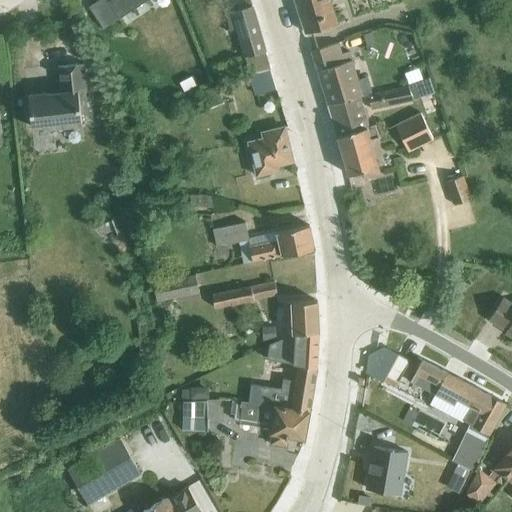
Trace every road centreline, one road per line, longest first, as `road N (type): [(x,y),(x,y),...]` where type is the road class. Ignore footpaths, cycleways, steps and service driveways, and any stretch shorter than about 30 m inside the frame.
road 1 (residential): [(275,0),(324,191),(340,304)]
road 2 (residential): [(340,304),(330,423),(316,473),(292,511)]
road 3 (residential): [(340,304),(426,334),(511,385)]
